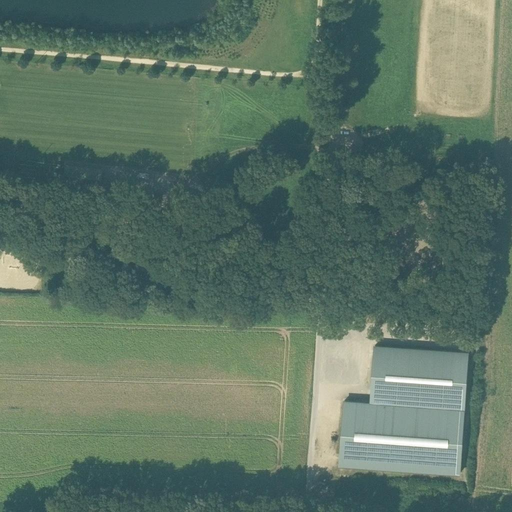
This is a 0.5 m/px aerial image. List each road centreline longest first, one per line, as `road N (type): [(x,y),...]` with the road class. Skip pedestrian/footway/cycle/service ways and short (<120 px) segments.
road 1 (unknown): [(0,43),(294,75),(315,60),(320,0)]
road 2 (track): [(331,154),(251,153),(184,184),(154,181),(155,172),(189,174),(257,144),(332,147)]
